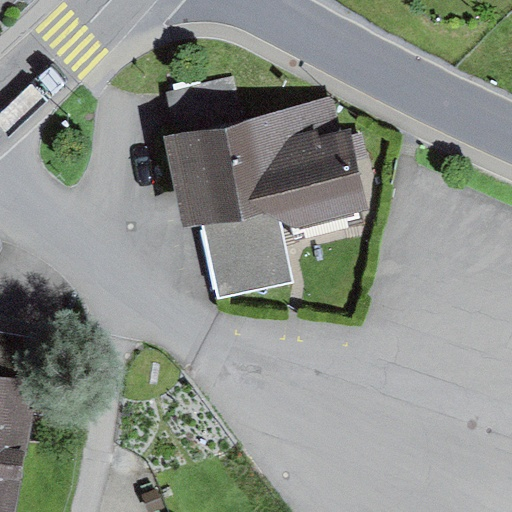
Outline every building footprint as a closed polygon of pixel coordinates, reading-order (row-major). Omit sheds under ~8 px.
[(165,93),(175,134),(246,118),(236,77),(165,93)] [(175,134),(164,137),(186,232),(203,229),(220,300),(295,283),(280,220),(301,228),(371,212),(351,126),(343,128),(336,97),(246,118),(175,134)] [(0,333),(0,375),(36,381),(43,341),(0,333)] [(0,375),(0,511),(14,511),(36,381),(0,375)] [(157,489),(142,495),(148,511),(155,511),(164,509),(157,489)]
